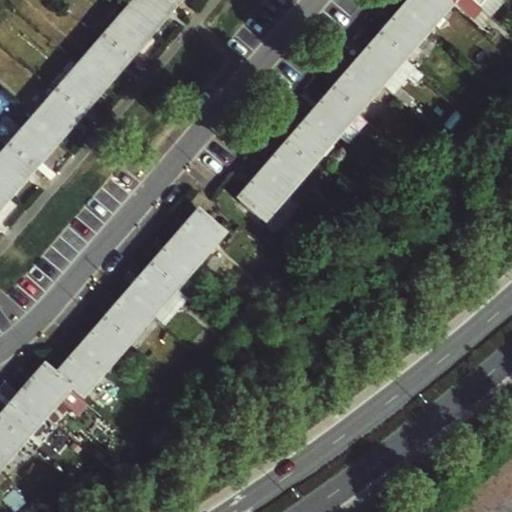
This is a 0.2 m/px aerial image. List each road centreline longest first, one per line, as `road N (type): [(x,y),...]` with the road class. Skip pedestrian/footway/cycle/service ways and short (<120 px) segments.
road 1 (primary): [(511,297),(349,431),(230,511)]
road 2 (primary): [(307,511),(511,362)]
